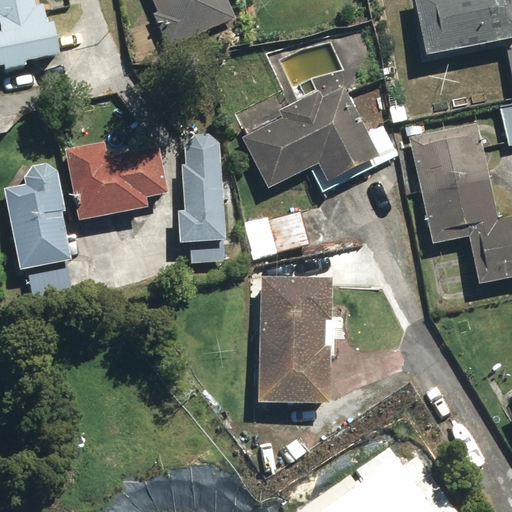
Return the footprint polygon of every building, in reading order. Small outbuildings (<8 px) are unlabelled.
[(13,72),(38,67),(37,60),(82,51),(78,29),(67,32),(64,20),(54,22),(49,0),(0,0),(0,19),(3,33),(0,33),(0,67),(12,65),(13,72)] [(158,0),(181,48),(242,19),(232,0),(158,0)] [(511,0),(409,0),(421,59),(511,41),(511,0)] [(349,85),(243,134),(270,191),(312,171),(323,194),(402,158),(388,129),(373,136),(349,85)] [(511,100),(500,102),(509,150),(511,148),(511,100)] [(511,279),(511,215),(502,218),(481,122),(413,137),(435,244),(472,236),(483,286),(511,279)] [(181,241),(226,238),(219,143),(208,133),(194,135),(184,145),(185,166),(182,166),(185,211),(178,211),(181,241)] [(69,166),(79,221),(156,206),(154,195),(175,191),(167,149),(132,156),(130,148),(118,150),(116,140),(84,146),(87,162),(69,166)] [(64,211),(56,171),(47,164),(32,167),(26,177),(28,186),(5,190),(20,269),(28,267),(33,295),(70,287),(64,260),(71,258),(61,212),(64,211)] [(308,206),(267,219),(279,258),(320,245),(308,206)] [(341,279),(267,276),(263,405),(337,407),(341,279)]
